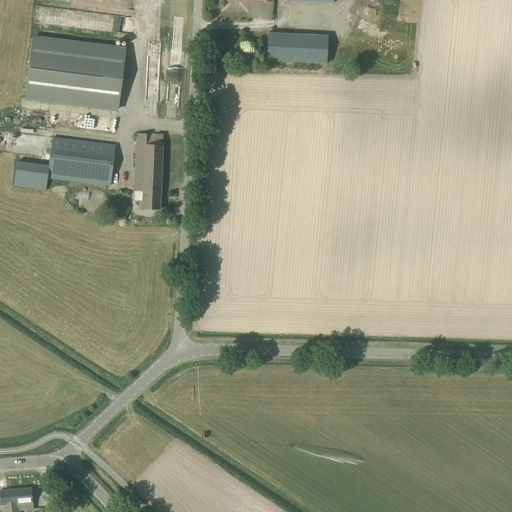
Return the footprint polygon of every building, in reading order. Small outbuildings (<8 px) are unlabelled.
[(353,15),(352,34),(409,37),(410,17),(353,15)] [(328,35),(269,32),(267,61),(327,64),(328,35)] [(25,97),(118,109),(126,49),(32,38),(25,97)] [(414,60),(415,42),(343,40),(342,58),(414,60)] [(160,210),(163,134),(136,133),(134,191),(142,191),(142,200),(142,209),(160,210)] [(110,186),(115,145),(52,137),(49,166),(41,165),(40,173),(16,170),(14,185),(46,190),(47,178),(110,186)] [(4,511),(18,511),(19,511),(33,510),(31,488),(10,490),(11,501),(4,502),(4,511)]
